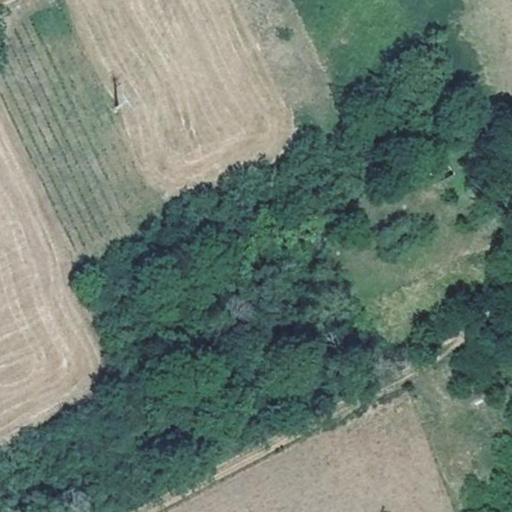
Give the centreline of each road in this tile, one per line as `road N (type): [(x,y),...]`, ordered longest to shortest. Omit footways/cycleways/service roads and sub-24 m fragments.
road 1 (track): [(511,279),(384,361),(114,511)]
road 2 (track): [(511,214),(417,0)]
